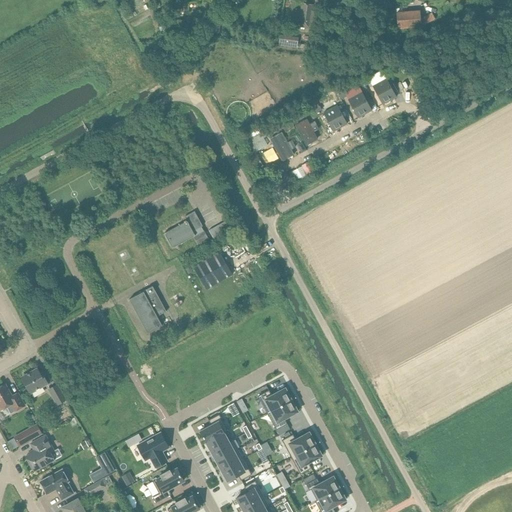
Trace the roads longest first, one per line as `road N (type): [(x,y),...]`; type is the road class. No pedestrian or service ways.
road 1 (residential): [(365,511),(289,370),(273,365),(168,423),(216,511)]
road 2 (unclassified): [(0,192),(187,92),(201,103),(265,218)]
road 3 (unclassified): [(425,511),(265,218)]
road 4 (residential): [(424,131),(407,108),(392,109),(285,167),(278,186),(289,205)]
road 5 (unclassified): [(289,205),(424,131)]
